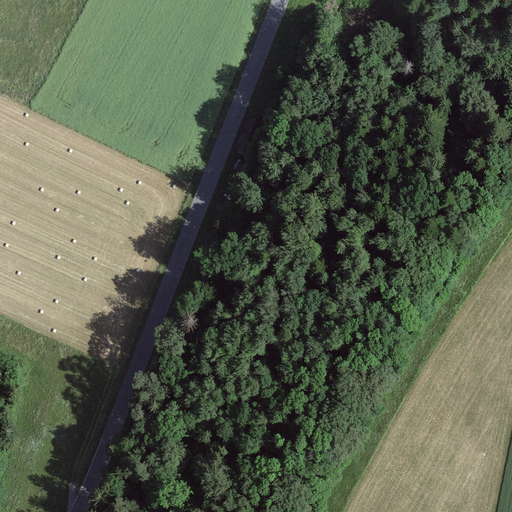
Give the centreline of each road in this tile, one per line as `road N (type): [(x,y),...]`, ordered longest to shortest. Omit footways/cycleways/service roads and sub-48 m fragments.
road 1 (tertiary): [(78,511),(281,0)]
road 2 (track): [(75,511),(75,471),(116,366)]
